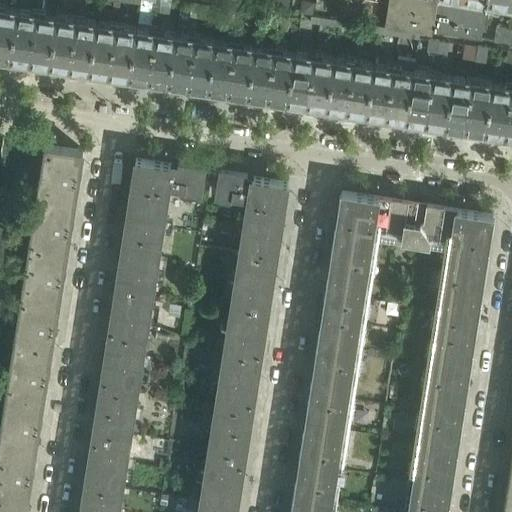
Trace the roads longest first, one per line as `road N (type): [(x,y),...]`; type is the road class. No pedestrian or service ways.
road 1 (residential): [(56,511),(113,123)]
road 2 (residential): [(322,157),(267,511)]
road 3 (residential): [(475,511),(511,280)]
road 4 (residential): [(113,123),(322,157)]
road 5 (residential): [(322,157),(511,185)]
